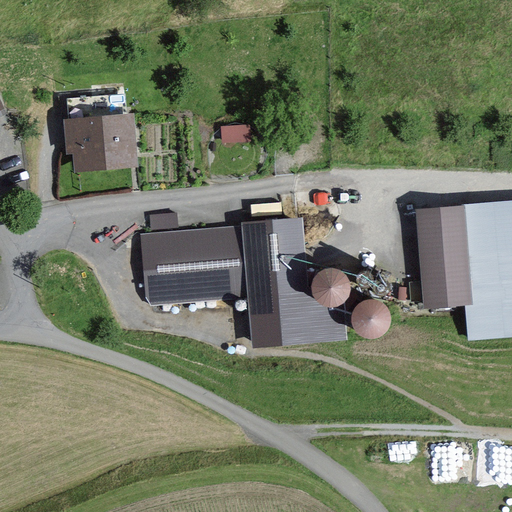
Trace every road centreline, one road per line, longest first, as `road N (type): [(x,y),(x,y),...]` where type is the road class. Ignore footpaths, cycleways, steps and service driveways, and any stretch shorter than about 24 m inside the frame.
road 1 (unclassified): [(371,511),(307,453),(235,411),(84,342),(0,324)]
road 2 (track): [(511,431),(273,433)]
